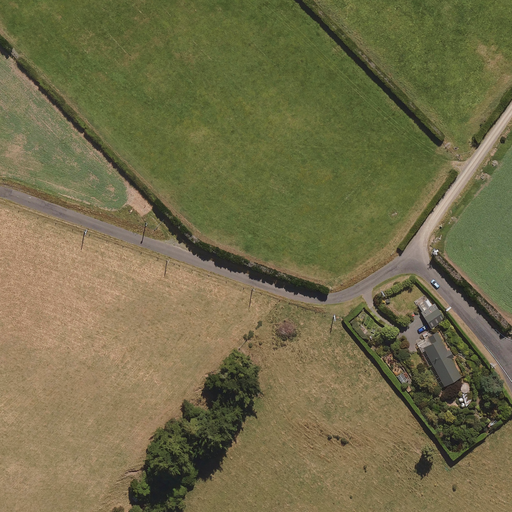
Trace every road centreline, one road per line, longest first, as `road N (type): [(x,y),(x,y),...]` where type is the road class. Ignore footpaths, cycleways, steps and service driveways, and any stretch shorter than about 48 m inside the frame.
road 1 (tertiary): [(0,191),(315,299),(342,295),(411,260)]
road 2 (unclassified): [(511,109),(411,260)]
road 3 (tertiary): [(411,260),(511,356)]
